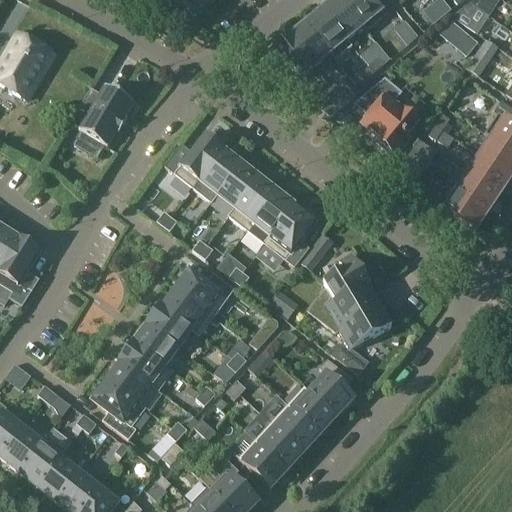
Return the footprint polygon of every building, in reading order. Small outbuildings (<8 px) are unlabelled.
[(213,3),(210,0),(177,0),(193,19),(213,3)] [(338,0),(337,1),(362,31),(365,35),(384,19),(393,12),(390,9),(382,0),(373,0),(371,2),(368,0),(338,0)] [(393,0),(401,8),(405,5),(410,1),(410,0),(393,0)] [(466,1),(465,0),(453,0),(451,2),(457,9),(466,1)] [(486,4),(482,0),(477,0),(470,6),(475,13),(486,4)] [(337,1),(321,14),(346,44),(362,31),(337,1)] [(475,13),(470,6),(461,14),(466,20),(475,13)] [(346,44),(321,14),(306,27),(330,57),(346,44)] [(451,25),(439,39),(452,51),(464,36),(451,25)] [(330,57),(306,27),(290,40),(314,70),(330,57)] [(14,35),(0,59),(0,90),(29,108),(57,60),(14,35)] [(314,70),(290,40),(263,62),(276,77),(283,71),(295,85),(314,70)] [(383,69),(378,62),(368,70),(374,77),(383,69)] [(485,70),(473,62),(466,72),(478,80),(485,70)] [(368,70),(358,78),(364,85),(374,77),(368,70)] [(384,83),(354,108),(368,120),(361,128),(381,144),(379,146),(381,148),(379,150),(391,160),(393,158),(395,160),(409,143),(406,140),(417,127),(392,106),(400,97),(384,83)] [(99,99),(89,94),(69,130),(79,135),(79,136),(108,152),(117,136),(119,137),(127,123),(124,122),(133,106),(104,90),(99,99)] [(349,93),(339,102),(344,109),(355,100),(349,93)] [(344,109),(339,102),(329,110),(335,116),(344,109)] [(494,117),(497,119),(484,139),(490,143),(511,156),(511,113),(501,106),(494,117)] [(442,119),(435,130),(442,135),(449,124),(442,119)] [(442,135),(435,130),(428,140),(435,145),(436,144),(442,135)] [(442,135),(436,144),(447,152),(454,143),(442,135)] [(223,155),(204,139),(173,179),(193,194),(199,186),(223,155)] [(511,156),(490,143),(479,160),(511,181),(511,179),(511,156)] [(414,151),(407,161),(414,166),(421,156),(414,151)] [(199,186),(193,194),(210,208),(216,200),(240,169),(223,155),(199,186)] [(479,160),(468,177),(500,198),(511,181),(479,160)] [(414,166),(407,161),(394,180),(401,185),(414,166)] [(257,182),(240,169),(216,200),(233,213),(257,182)] [(500,198),(468,177),(456,194),(488,215),(500,198)] [(233,213),(227,221),(246,236),(276,197),(257,182),(233,213)] [(488,215),(456,194),(442,214),(475,236),(488,215)] [(276,197),(246,236),(264,250),(294,211),(276,197)] [(294,211),(264,250),(293,272),(309,253),(300,246),(315,227),(294,211)] [(170,222),(163,217),(156,226),(162,231),(170,222)] [(176,227),(170,222),(162,231),(169,236),(176,227)] [(0,232),(0,271),(18,244),(0,232)] [(0,271),(0,290),(12,298),(39,256),(18,243),(18,244),(0,271)] [(199,245),(192,255),(198,260),(206,250),(199,245)] [(206,250),(198,260),(205,265),(212,255),(206,250)] [(309,254),(299,267),(311,276),(321,262),(309,254)] [(356,266),(343,274),(322,286),(334,306),(356,292),(360,298),(371,292),(356,266)] [(235,273),(228,282),(235,287),(242,278),(235,273)] [(188,274),(174,293),(213,322),(227,303),(234,294),(213,279),(206,287),(188,274)] [(242,278),(235,287),(241,292),(248,282),(242,278)] [(334,306),(324,311),(335,330),(337,334),(369,315),(366,311),(367,310),(360,298),(356,292),(334,306)] [(174,293),(161,311),(191,335),(199,341),(213,322),(174,293)] [(297,310),(279,296),(268,309),(287,323),(297,310)] [(369,315),(337,334),(338,334),(343,343),(350,355),(359,350),(391,331),(382,315),(384,314),(378,304),(373,307),(367,310),(366,311),(369,315)] [(160,310),(146,330),(178,354),(191,335),(161,311),(160,310)] [(269,321),(256,339),(249,348),(255,353),(257,355),(264,347),(277,332),(277,327),(269,321)] [(146,330),(134,347),(165,371),(178,354),(146,330)] [(134,347),(133,347),(119,367),(151,390),(159,396),(173,376),(165,371),(134,347)] [(263,356),(258,362),(267,370),(268,371),(269,372),(275,367),(272,364),(263,356)] [(246,366),(237,358),(231,364),(240,372),(246,366)] [(360,363),(351,375),(357,379),(366,367),(360,363)] [(240,372),(231,364),(226,370),(235,378),(240,372)] [(324,380),(309,396),(335,421),(341,415),(342,416),(353,404),(342,395),(352,384),(327,365),(319,373),(324,378),(323,379),(324,380)] [(151,390),(119,367),(107,384),(138,407),(151,390)] [(107,384),(92,404),(109,416),(102,426),(127,445),(135,434),(132,432),(131,431),(145,412),(138,407),(107,384)] [(236,385),(231,391),(240,399),(245,393),(236,385)] [(51,396),(44,391),(37,400),(43,405),(51,396)] [(214,400),(206,391),(200,397),(209,406),(214,400)] [(240,399),(231,391),(225,397),(234,405),(240,399)] [(304,391),(287,409),(293,414),(319,439),(335,421),(309,396),(304,391)] [(51,396),(43,405),(49,410),(57,401),(51,396)] [(209,406),(200,397),(195,403),(204,411),(209,406)] [(0,459),(23,429),(5,415),(6,413),(0,407),(0,459)] [(293,414),(287,409),(271,427),(303,456),(319,439),(293,414)] [(83,419),(76,429),(82,434),(89,424),(83,419)] [(193,421),(183,432),(186,435),(188,437),(193,432),(199,426),(193,421)] [(89,424),(82,434),(88,439),(96,429),(89,424)] [(193,432),(207,445),(215,437),(201,424),(199,426),(193,432)] [(25,427),(23,429),(0,459),(0,462),(18,476),(44,443),(25,427)] [(183,432),(177,427),(172,433),(181,441),(186,435),(183,432)] [(271,427),(254,446),(259,451),(286,475),(303,456),(271,427)] [(172,433),(166,439),(175,447),(181,441),(172,433)] [(44,443),(18,476),(37,491),(59,464),(64,458),(44,443)] [(254,446),(238,463),(244,468),(270,492),(286,475),(259,451),(254,446)] [(128,453),(122,448),(114,457),(120,462),(128,453)] [(176,463),(183,456),(174,448),(167,455),(176,463)] [(176,463),(167,455),(160,462),(169,470),(176,463)] [(59,464),(37,491),(55,506),(77,478),(59,464)] [(250,511),(256,507),(226,477),(209,493),(227,511),(250,511)] [(77,478),(55,506),(62,511),(81,511),(96,492),(77,478)] [(161,481),(156,486),(164,495),(170,489),(161,481)] [(96,492),(81,511),(120,511),(116,508),(120,503),(100,487),(96,492)] [(227,511),(209,493),(207,491),(190,509),(191,511),(192,511),(227,511)]
